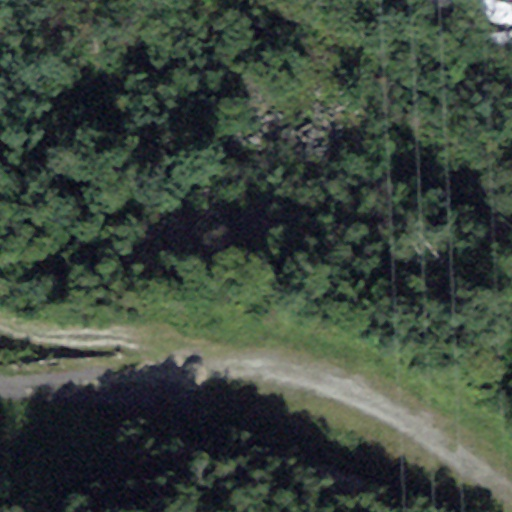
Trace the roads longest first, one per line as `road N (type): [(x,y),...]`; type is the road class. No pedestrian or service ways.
road 1 (track): [(279,372),(0,393)]
road 2 (track): [(511,483),(449,441),(279,372)]
